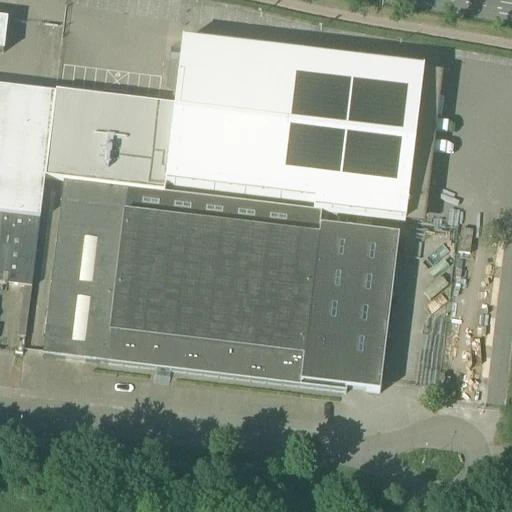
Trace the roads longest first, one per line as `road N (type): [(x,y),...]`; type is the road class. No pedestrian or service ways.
road 1 (unclassified): [(375,454),(0,409)]
road 2 (unclassified): [(375,454),(425,493),(450,497),(478,469),(478,450),(454,431),(414,435)]
